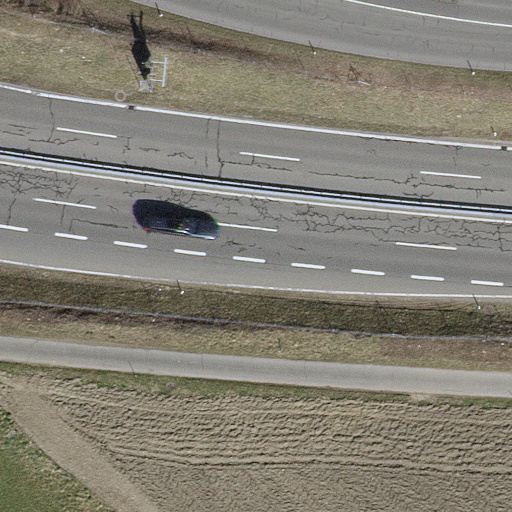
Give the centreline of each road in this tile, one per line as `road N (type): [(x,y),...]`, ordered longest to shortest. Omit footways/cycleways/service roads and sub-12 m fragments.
road 1 (trunk): [(0,192),(511,253)]
road 2 (trunk): [(511,180),(0,120)]
road 3 (tertiary): [(348,0),(511,25)]
